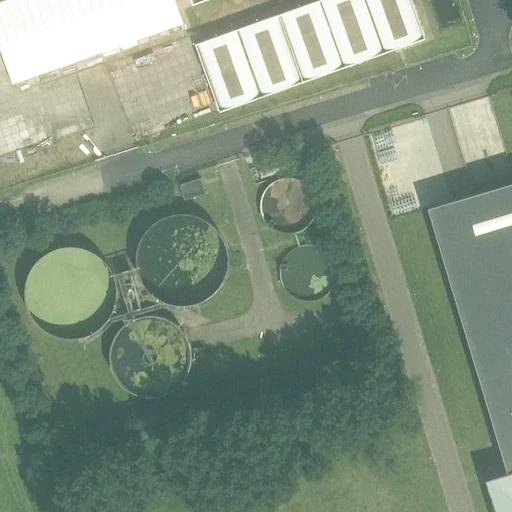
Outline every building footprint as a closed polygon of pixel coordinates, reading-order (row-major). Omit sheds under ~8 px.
[(411,0),(319,0),(196,44),(220,111),(426,38),(411,0)] [(56,91),(69,140),(95,134),(83,84),(56,91)] [(153,124),(157,138),(188,130),(187,128),(200,124),(197,113),(153,124)] [(0,183),(14,176),(0,146),(0,183)] [(50,148),(13,157),(18,175),(54,166),(50,148)] [(268,148),(253,153),(256,163),(271,158),(268,148)] [(315,206),(315,202),(314,196),(313,192),(311,188),(307,183),(304,180),(298,177),(293,175),(287,175),(282,175),(276,177),(271,180),(268,183),(264,188),(262,192),(260,198),(260,203),(261,208),(263,214),(265,218),(268,222),(274,226),(279,228),(284,229),(289,230),(294,229),(299,227),(303,225),(308,221),(311,216),(313,212),(315,206)] [(181,184),(185,199),(206,193),(201,177),(181,184)] [(511,511),(511,181),(429,207),(511,482),(501,486),(508,511),(511,511)] [(227,264),(228,256),(227,247),(224,236),(219,228),(214,222),(207,217),(199,213),(191,210),(181,209),(172,210),(163,213),(155,218),(148,223),(143,230),(139,238),(136,247),(135,257),(136,265),(139,274),(143,281),(150,289),(158,296),(165,299),(174,301),(184,302),(194,300),(202,297),(209,293),(216,287),(220,281),(225,272),(227,264)] [(335,273),(335,268),(335,263),(333,258),(331,253),(327,249),(323,245),(318,242),(312,241),(306,240),(298,242),(294,243),(289,247),(286,249),(283,253),(281,259),(280,263),(279,269),(280,275),(282,280),(284,284),(288,289),(293,292),(298,295),(304,296),(309,296),(314,295),(319,293),(327,288),(331,283),(333,278),(335,273)] [(117,297),(118,288),(117,279),(114,269),(109,261),(103,254),(96,249),(88,244),(81,243),(70,242),(62,243),(53,246),(44,251),(38,256),(32,264),(28,272),(26,281),(26,289),(27,298),(30,307),(35,316),(41,322),(48,327),(55,331),(63,333),(75,334),(84,332),(91,330),(98,326),(105,320),(110,313),(115,305),(117,297)] [(190,358),(191,352),(190,343),(188,337),(184,329),(179,323),(172,318),(166,315),(157,312),(150,312),(142,313),(134,316),(127,320),(121,325),(117,331),(113,339),(112,346),(111,354),(113,363),(115,369),(119,376),(124,382),(132,387),(139,390),(147,392),(154,392),(161,390),(168,388),(174,384),(181,378),(186,372),(188,366),(190,358)]
